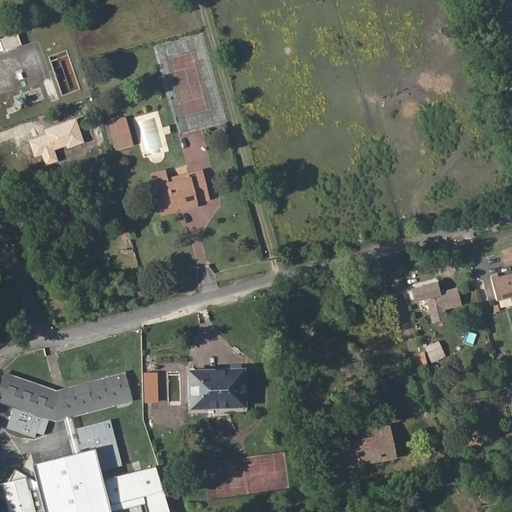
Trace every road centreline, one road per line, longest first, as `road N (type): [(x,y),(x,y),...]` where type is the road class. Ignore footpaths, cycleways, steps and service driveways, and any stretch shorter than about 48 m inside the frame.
road 1 (residential): [(511,209),(48,332)]
road 2 (residential): [(48,332),(0,216)]
